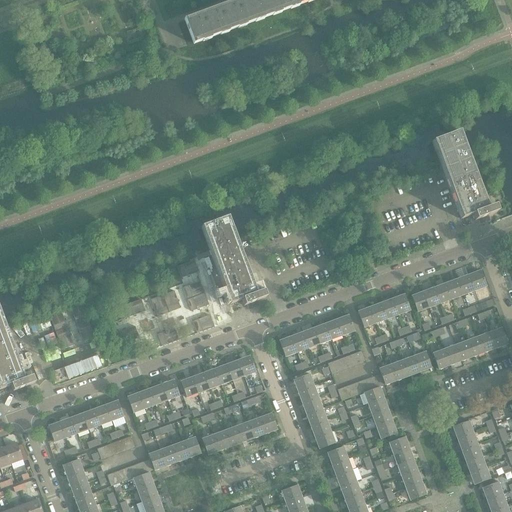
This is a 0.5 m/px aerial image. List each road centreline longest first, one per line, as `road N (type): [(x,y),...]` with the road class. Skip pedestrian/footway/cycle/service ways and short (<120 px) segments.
road 1 (unclassified): [(21,415),(252,329)]
road 2 (unclassified): [(252,329),(483,243)]
road 3 (residential): [(220,482),(299,453),(252,329)]
